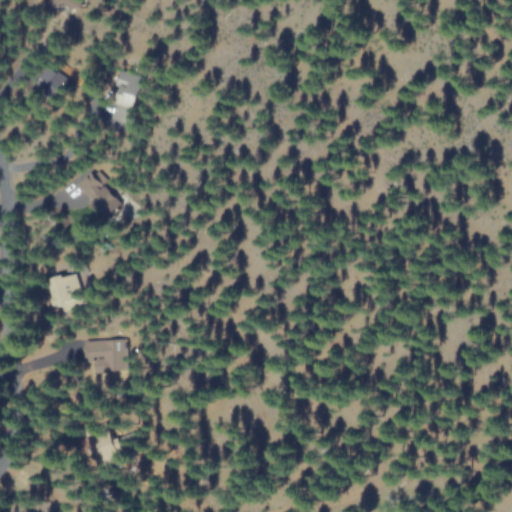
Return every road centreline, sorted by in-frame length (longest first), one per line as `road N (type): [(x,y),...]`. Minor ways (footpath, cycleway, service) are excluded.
road 1 (residential): [(0,215),(3,294),(20,371),(17,410),(0,455)]
road 2 (track): [(511,478),(448,452),(406,458),(311,511)]
